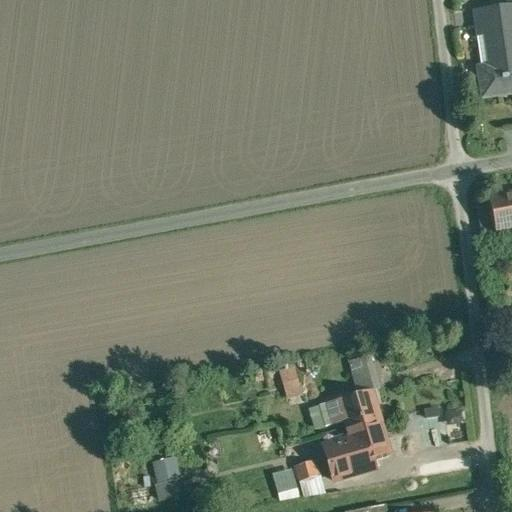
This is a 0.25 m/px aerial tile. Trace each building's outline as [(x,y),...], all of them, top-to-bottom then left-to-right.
[(511,6),(473,12),(477,38),(491,35),(496,68),(478,71),(482,98),(511,93),(511,6)] [(511,194),(489,198),(495,232),(511,228),(511,194)] [(358,388),(374,384),(368,359),(351,363),(358,388)] [(300,367),(280,372),(288,400),(308,394),(300,367)] [(372,391),(320,406),(326,426),(344,421),(347,431),(380,421),(372,391)] [(347,431),(346,432),(349,441),(324,448),(333,481),(375,469),(371,458),(390,453),(381,422),(380,422),(380,421),(347,431)] [(176,480),(182,478),(176,457),(151,464),(162,502),(180,497),(176,480)] [(316,462),(295,468),(298,483),(300,483),(320,477),(316,462)] [(282,503),(302,497),(293,469),(273,475),(282,503)] [(320,477),(300,483),(304,498),(325,494),(320,477)]
